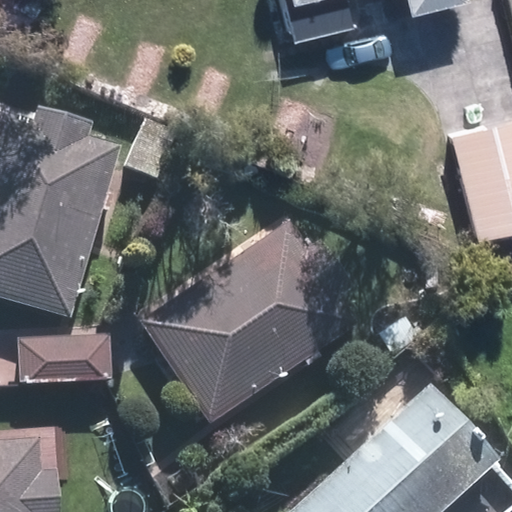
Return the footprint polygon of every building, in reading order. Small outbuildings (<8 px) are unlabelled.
[(119,141),(87,131),(90,119),(5,94),(0,110),(0,296),(67,316),(119,141)] [(511,223),(511,113),(450,129),(475,232),(511,223)] [(317,239),(307,246),(287,218),(139,321),(209,421),(357,318),(339,292),(349,285),(317,239)] [(106,332),(15,338),(17,380),(109,375),(106,332)] [(436,511),(497,457),(427,382),(284,511),(436,511)] [(0,511),(56,511),(54,468),(39,469),(37,439),(0,440),(0,511)]
